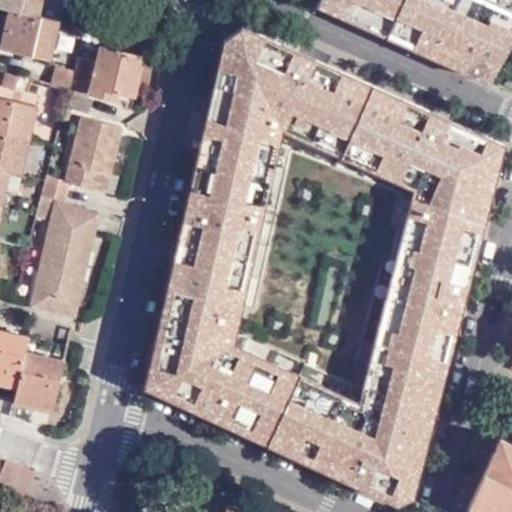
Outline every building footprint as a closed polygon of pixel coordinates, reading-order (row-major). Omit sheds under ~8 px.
[(37,15),(40,0),(0,0),(0,5),(7,7),(0,33),(0,45),(49,57),(59,20),(37,15)] [(110,15),(113,2),(105,0),(91,0),(89,10),(110,15)] [(511,0),(324,0),(323,4),(362,21),(391,35),(495,82),(511,49),(511,0)] [(106,32),(110,15),(89,10),(85,27),(106,32)] [(449,118),(398,97),(370,85),(348,75),(244,30),(229,40),(213,118),(163,342),(151,388),(171,397),(180,402),(299,456),(403,504),(412,499),(429,436),(476,257),(486,221),(506,143),(495,138),(494,140),(455,122),(449,118)] [(110,46),(131,51),(133,44),(112,39),(110,46)] [(118,89),(135,92),(143,55),(131,51),(110,46),(100,44),(96,62),(77,57),(74,68),(71,80),(77,81),(76,87),(88,90),(116,98),(118,89)] [(70,85),(71,80),(74,68),(53,64),(48,80),(70,85)] [(87,95),(88,90),(76,87),(77,81),(71,80),(70,85),(69,90),(87,95)] [(83,110),(88,111),(92,96),(87,95),(69,90),(65,105),(83,110)] [(19,172),(37,104),(0,94),(0,204),(9,170),(19,172)] [(82,116),(83,110),(65,105),(62,118),(81,123),(82,116)] [(122,125),(82,116),(81,123),(66,180),(98,188),(102,168),(111,170),(116,152),(108,151),(110,140),(118,141),(122,125)] [(116,152),(118,141),(110,140),(108,151),(116,152)] [(102,168),(98,188),(107,190),(111,170),(102,168)] [(46,181),(42,194),(64,201),(67,187),(46,181)] [(72,313),(98,210),(64,201),(42,194),(38,213),(50,217),(28,302),(72,313)] [(23,346),(25,336),(0,329),(0,383),(15,388),(11,403),(49,413),(63,356),(23,346)] [(511,511),(511,443),(502,438),(472,504),(468,511),(470,511),(511,511)] [(0,485),(20,493),(31,466),(3,454),(1,458),(0,457),(0,485)]
